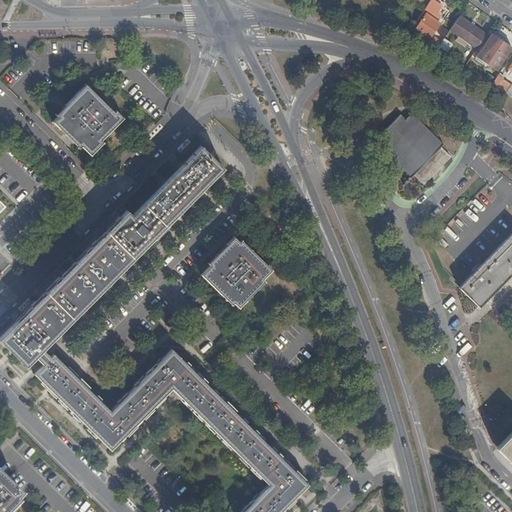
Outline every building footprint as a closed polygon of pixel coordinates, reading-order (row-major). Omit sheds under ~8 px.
[(434,30),(441,19),(438,17),(445,8),(435,1),(416,29),(430,39),(435,31),(434,30)] [(392,3),(387,9),(392,12),(396,6),(392,3)] [(450,29),(477,48),(487,35),(460,16),(450,29)] [(504,44),(492,35),(477,56),(496,70),(511,48),(510,48),(511,45),(511,44),(507,40),(504,44)] [(448,50),(452,44),(443,38),(439,45),(448,50)] [(511,97),(511,83),(499,74),(492,84),(506,94),(511,97)] [(74,143),(79,148),(81,145),(90,154),(102,142),(100,139),(120,119),(114,112),(85,84),(64,105),(62,107),(56,114),(57,116),(52,121),(74,143)] [(400,115),(381,134),(386,139),(380,145),(401,167),(407,172),(411,176),(414,174),(424,183),(431,176),(450,156),(440,147),(443,145),(411,114),(410,114),(405,119),(400,115)] [(201,147),(185,162),(132,216),(126,211),(0,336),(0,340),(24,366),(34,356),(43,364),(34,373),(110,449),(171,387),(181,397),(268,484),(240,511),(278,511),(307,484),(201,378),(187,364),(171,349),(161,360),(157,363),(141,380),(110,411),(53,354),(50,358),(41,349),(222,168),(201,147)] [(511,232),(461,285),(458,287),(478,307),(511,272),(511,232)] [(217,254),(207,263),(209,266),(200,275),(230,304),(232,302),(238,307),(263,280),(261,278),(270,269),(240,240),(238,242),(233,237),(217,254)] [(511,432),(498,446),(511,459),(511,432)] [(0,511),(12,511),(19,506),(17,504),(22,498),(0,477),(0,511)]
